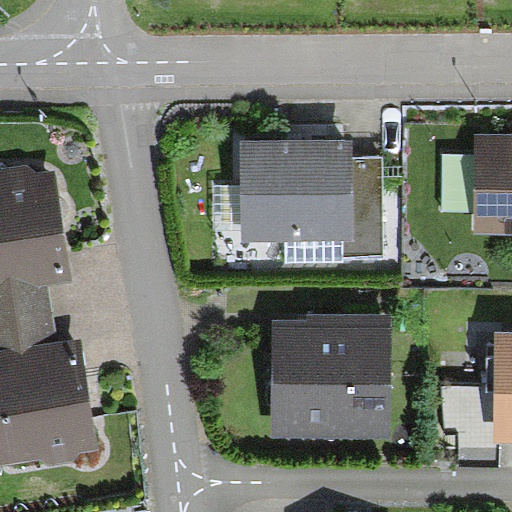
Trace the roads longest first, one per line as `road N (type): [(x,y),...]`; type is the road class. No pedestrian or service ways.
road 1 (residential): [(105,61),(124,114),(185,511)]
road 2 (residential): [(105,61),(511,62)]
